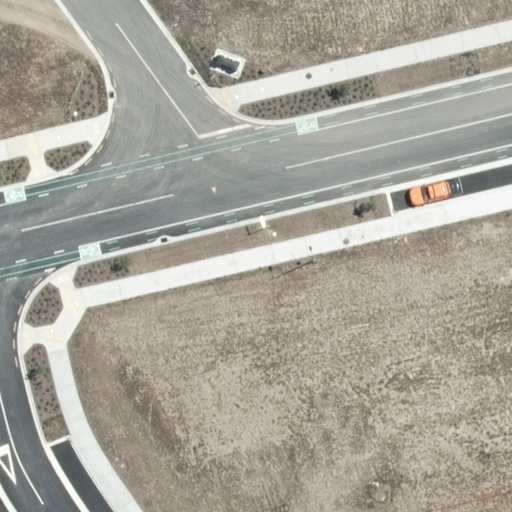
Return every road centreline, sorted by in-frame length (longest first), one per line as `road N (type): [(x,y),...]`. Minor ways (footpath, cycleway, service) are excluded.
road 1 (residential): [(511,113),(227,181)]
road 2 (residential): [(227,181),(0,235)]
road 3 (residential): [(227,181),(96,0)]
road 4 (residential): [(45,511),(0,398)]
